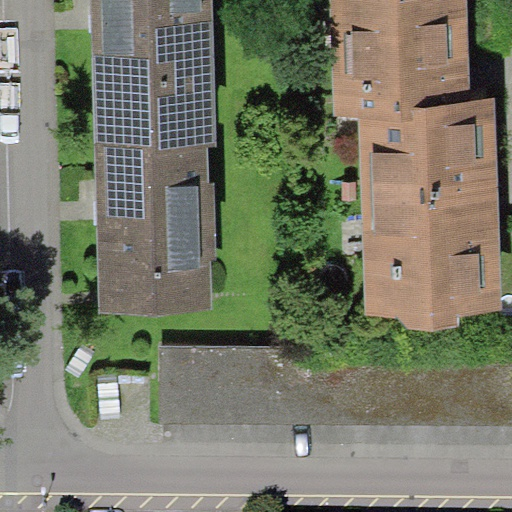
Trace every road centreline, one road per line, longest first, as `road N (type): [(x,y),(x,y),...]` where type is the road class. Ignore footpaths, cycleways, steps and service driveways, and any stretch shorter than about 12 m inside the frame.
road 1 (residential): [(34,474),(511,481)]
road 2 (residential): [(34,474),(24,0)]
